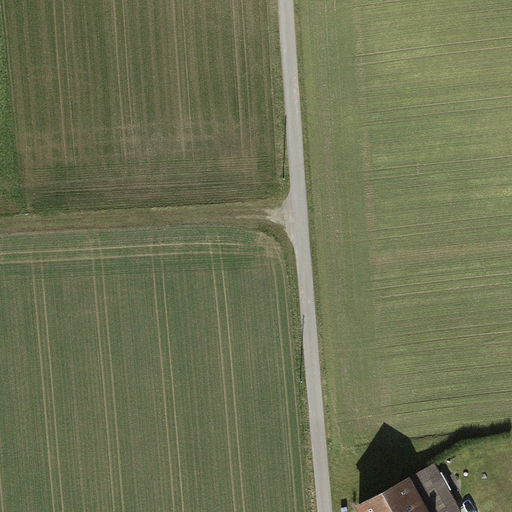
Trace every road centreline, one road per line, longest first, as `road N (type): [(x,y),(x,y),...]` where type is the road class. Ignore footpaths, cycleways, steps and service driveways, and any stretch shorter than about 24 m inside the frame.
road 1 (track): [(324,511),(281,0)]
road 2 (track): [(297,217),(0,229)]
